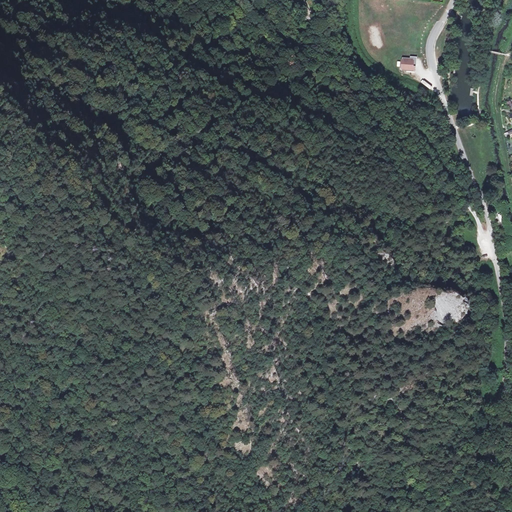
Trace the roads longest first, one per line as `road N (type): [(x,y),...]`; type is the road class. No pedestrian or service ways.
road 1 (unclassified): [(511,471),(503,426),(503,301),(487,222),(430,54),(442,23)]
road 2 (track): [(296,0),(351,83),(399,115),(492,241)]
